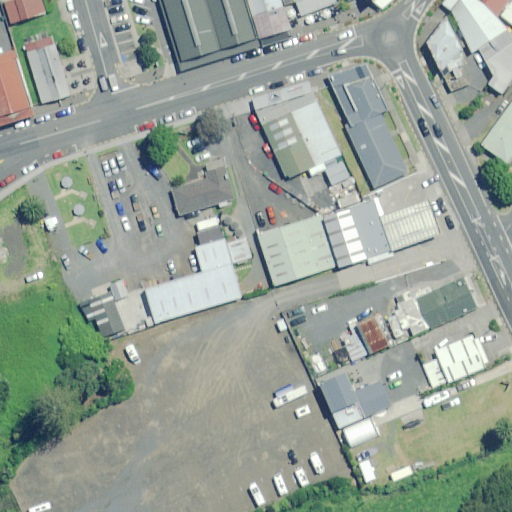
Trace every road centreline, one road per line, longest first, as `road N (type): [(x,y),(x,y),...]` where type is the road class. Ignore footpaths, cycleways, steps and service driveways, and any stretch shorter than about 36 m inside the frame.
road 1 (secondary): [(398,48),(511,297)]
road 2 (tertiary): [(373,35),(119,115)]
road 3 (tertiary): [(119,115),(0,149)]
